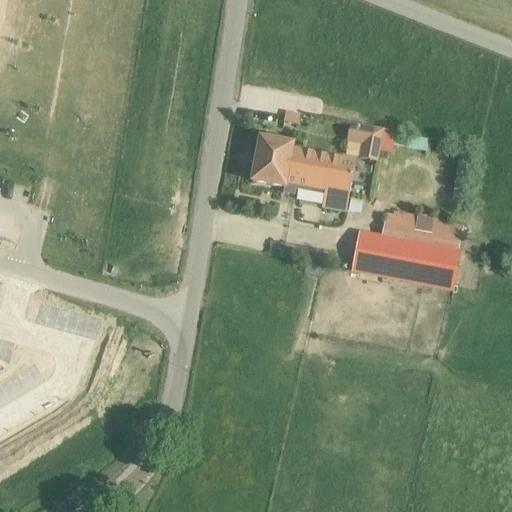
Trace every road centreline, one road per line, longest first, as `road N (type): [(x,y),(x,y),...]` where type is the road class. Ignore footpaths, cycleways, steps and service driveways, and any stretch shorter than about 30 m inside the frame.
road 1 (tertiary): [(189,317),(241,0)]
road 2 (tertiary): [(94,511),(151,463),(170,422),(189,317)]
road 3 (unclassified): [(189,317),(0,265)]
road 4 (unclassified): [(378,0),(511,51)]
